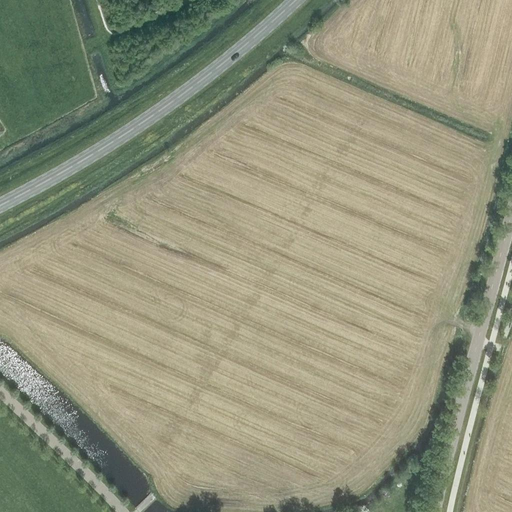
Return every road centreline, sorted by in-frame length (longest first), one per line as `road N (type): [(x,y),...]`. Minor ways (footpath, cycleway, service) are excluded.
road 1 (primary): [(0,204),(147,119),(295,0)]
road 2 (tertiary): [(435,511),(511,209)]
road 3 (unclassified): [(120,511),(0,392)]
